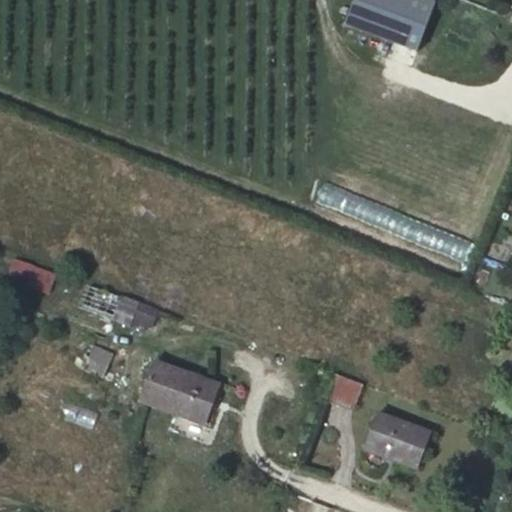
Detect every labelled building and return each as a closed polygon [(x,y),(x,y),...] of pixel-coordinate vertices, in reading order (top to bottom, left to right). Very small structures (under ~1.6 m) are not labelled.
[(436,0),(355,0),(347,25),(418,50),(436,0)] [(52,290),(57,267),(11,257),(6,279),(52,290)] [(94,285),(86,303),(102,311),(110,293),(94,285)] [(227,401),(161,375),(145,418),(211,443),(227,401)] [(369,407),(343,398),(334,426),(359,435),(369,407)] [(441,456),(385,436),(373,473),(427,492),(441,456)]
